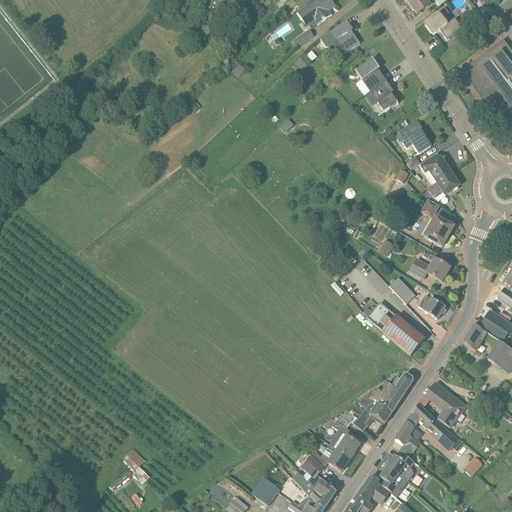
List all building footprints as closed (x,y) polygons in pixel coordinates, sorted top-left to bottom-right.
[(286,16),(298,5),(292,0),(291,0),(281,10),(286,16)] [(311,16),(317,26),(332,16),(329,12),(336,7),(330,0),(317,0),(297,14),(303,22),(311,16)] [(433,0),(416,0),(410,5),(418,16),(430,7),(429,6),(435,1),(433,0)] [(464,0),(454,0),(451,2),(455,8),(466,1),(464,0)] [(445,9),(440,13),(444,18),(449,14),(445,9)] [(425,25),(433,37),(447,26),(438,14),(425,25)] [(194,32),(203,40),(218,25),(213,19),(206,26),(203,23),(194,32)] [(346,55),(360,45),(354,36),(353,37),(349,33),(352,31),(347,23),(320,41),(326,50),(328,48),(331,51),(332,52),(333,52),(335,52),(336,52),(338,52),(339,51),(340,50),(341,50),(342,49),(346,55)] [(220,26),(215,31),(222,39),(227,34),(220,26)] [(489,29),(480,36),(483,40),(492,33),(489,29)] [(309,31),(295,40),(300,47),(314,37),(309,31)] [(511,52),(503,41),(461,73),(505,132),(511,126),(511,52)] [(302,72),(312,62),(306,56),(305,54),(295,64),(302,72)] [(362,81),(370,93),(383,84),(375,72),(379,69),(372,60),(355,72),(362,81)] [(236,80),(245,72),(239,66),(231,74),(236,80)] [(109,78),(102,71),(94,80),(101,86),(109,78)] [(383,84),(370,93),(378,104),(384,113),(390,109),(397,104),(398,105),(391,95),(383,84)] [(201,109),(195,101),(187,108),(193,115),(201,109)] [(280,128),(285,134),(294,127),(290,121),(280,128)] [(406,150),(412,147),(413,146),(419,156),(431,148),(421,133),(423,132),(417,123),(399,134),(405,142),(402,144),(406,150)] [(418,167),(431,187),(451,174),(442,162),(441,163),(436,156),(438,154),(437,154),(420,165),(418,167)] [(411,171),(418,167),(420,165),(416,159),(407,165),(411,171)] [(396,181),(403,185),(408,176),(401,172),(396,181)] [(431,187),(427,190),(433,197),(442,192),(445,196),(459,187),(451,174),(431,187)] [(440,204),(449,214),(455,209),(449,199),(440,204)] [(421,213),(432,219),(438,208),(428,202),(421,213)] [(424,238),(442,249),(450,235),(447,234),(451,227),(435,218),(424,238)] [(396,248),(389,244),(383,255),(389,259),(396,248)] [(410,273),(423,281),(427,275),(442,284),(450,269),(434,260),(430,268),(417,261),(410,273)] [(372,269),(366,274),(381,290),(387,284),(372,269)] [(499,311),(511,318),(511,295),(511,294),(511,292),(511,270),(511,271),(503,285),(507,287),(506,290),(506,292),(510,294),(499,311)] [(389,288),(406,306),(415,298),(398,279),(389,288)] [(423,312),(437,321),(445,309),(431,300),(426,297),(419,308),(424,311),(423,312)] [(383,333),(411,357),(425,341),(397,317),(396,318),(380,305),(368,319),(383,333)] [(487,335),(491,338),(498,342),(502,345),(506,339),(511,326),(490,313),(478,330),(487,335)] [(476,353),(487,335),(478,330),(474,327),(463,344),(476,353)] [(506,339),(502,345),(508,348),(511,343),(506,339)] [(508,375),(511,369),(511,368),(511,351),(498,343),(487,361),(508,375)] [(358,405),(365,411),(367,410),(369,407),(371,408),(373,404),(375,403),(392,414),(413,384),(412,380),(407,376),(403,377),(402,378),(399,377),(396,378),(389,387),(386,384),(384,387),(383,386),(376,391),(375,393),(373,391),(365,397),(361,401),(358,405)] [(436,384),(419,406),(423,410),(429,402),(443,413),(437,420),(450,429),(467,408),(436,384)] [(489,397),(495,401),(498,397),(492,393),(489,397)] [(352,424),(363,433),(367,428),(365,426),(372,416),(385,425),(392,414),(375,403),(373,404),(371,408),(369,407),(367,410),(365,411),(359,417),(351,410),(349,413),(346,411),(342,417),(340,416),(338,420),(348,428),(351,423),(352,424)] [(412,416),(407,423),(414,429),(419,423),(428,431),(426,432),(449,452),(459,442),(435,421),(434,422),(422,411),(423,410),(419,406),(412,416)] [(338,432),(329,446),(350,460),(360,446),(342,435),(348,428),(338,420),(332,428),(338,432)] [(399,453),(403,456),(410,461),(415,453),(415,452),(420,444),(418,442),(418,443),(409,437),(414,429),(407,423),(395,442),(403,447),(399,453)] [(308,456),(310,458),(321,468),(325,462),(328,464),(328,465),(341,474),(350,460),(329,446),(321,458),(311,451),(308,456)] [(151,478),(140,467),(146,461),(134,448),(123,458),(130,465),(127,467),(143,485),(151,478)] [(395,457),(387,468),(408,482),(413,475),(412,471),(410,470),(415,464),(410,461),(403,456),(400,461),(395,457)] [(311,478),(307,482),(308,484),(309,483),(313,488),(311,490),(313,491),(312,493),(314,494),(316,490),(332,501),(336,494),(329,489),(330,487),(320,479),(317,477),(323,471),(321,468),(310,458),(305,463),(300,468),(311,478)] [(475,459),(469,466),(476,472),(482,465),(475,459)] [(381,487),(390,493),(393,495),(392,496),(395,499),(403,488),(408,482),(387,468),(380,479),(385,482),(381,487)] [(108,487),(113,492),(132,476),(128,472),(119,479),(118,479),(108,487)] [(302,490),(317,505),(325,511),(332,501),(316,490),(314,494),(312,493),(313,491),(311,490),(313,488),(309,483),(308,484),(307,482),(298,473),(298,474),(292,480),(302,490)] [(264,479),(251,495),(267,507),(280,491),(264,479)] [(346,511),(371,511),(373,509),(369,505),(373,499),(382,505),(390,493),(381,487),(370,479),(346,511)] [(245,511),(248,509),(236,499),(226,510),(228,511),(245,511)] [(323,511),(325,511),(317,505),(313,511),(308,508),(304,511),(292,503),(288,509),(293,511),(323,511)]
